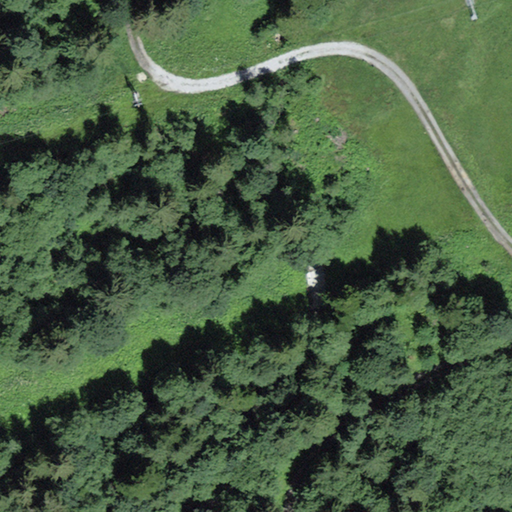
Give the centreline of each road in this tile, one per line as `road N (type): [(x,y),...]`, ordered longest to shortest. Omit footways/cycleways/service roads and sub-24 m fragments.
road 1 (track): [(511,247),(408,89),(378,60),(328,49),(182,87),(145,65),(125,0)]
road 2 (track): [(292,511),(310,459),(348,412),(511,343)]
